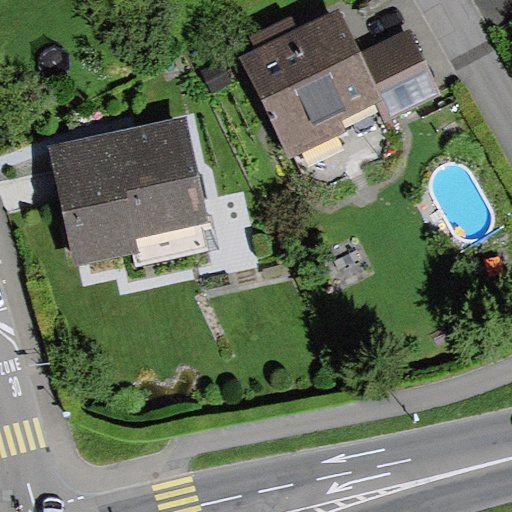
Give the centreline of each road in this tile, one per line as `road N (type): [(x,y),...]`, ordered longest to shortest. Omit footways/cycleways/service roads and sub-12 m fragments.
road 1 (primary): [(511,460),(314,511)]
road 2 (residential): [(511,122),(441,0)]
road 3 (residential): [(0,388),(37,511)]
